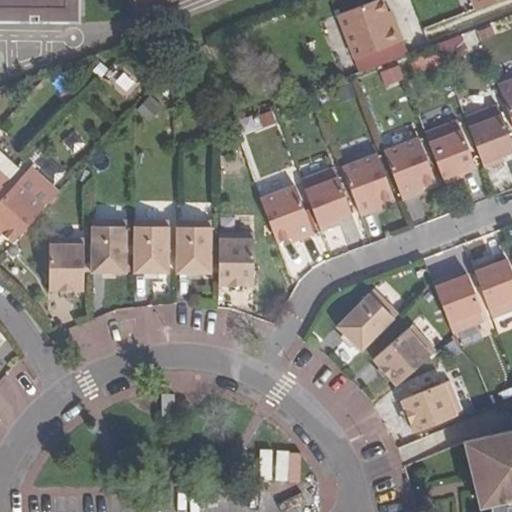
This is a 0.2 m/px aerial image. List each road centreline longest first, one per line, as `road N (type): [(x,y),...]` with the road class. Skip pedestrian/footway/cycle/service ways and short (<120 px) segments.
road 1 (residential): [(511,205),(337,272),(303,300),(261,377)]
road 2 (residential): [(261,377),(229,364),(149,362),(62,396)]
road 3 (residential): [(347,511),(351,471),(312,411),(261,377)]
